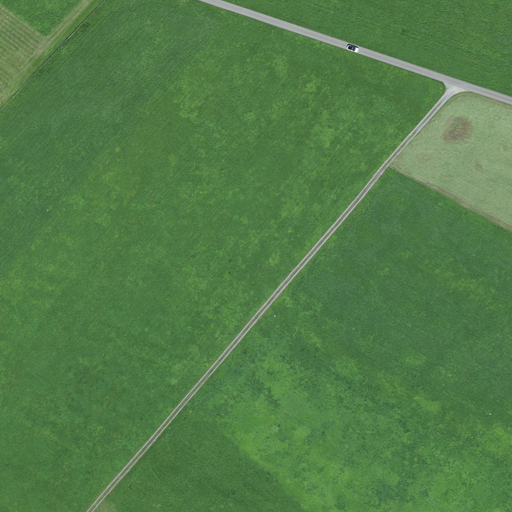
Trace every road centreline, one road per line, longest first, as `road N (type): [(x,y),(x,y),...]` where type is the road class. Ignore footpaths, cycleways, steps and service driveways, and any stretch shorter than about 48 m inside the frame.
road 1 (track): [(92,511),(460,82)]
road 2 (unclassified): [(213,0),(511,99)]
